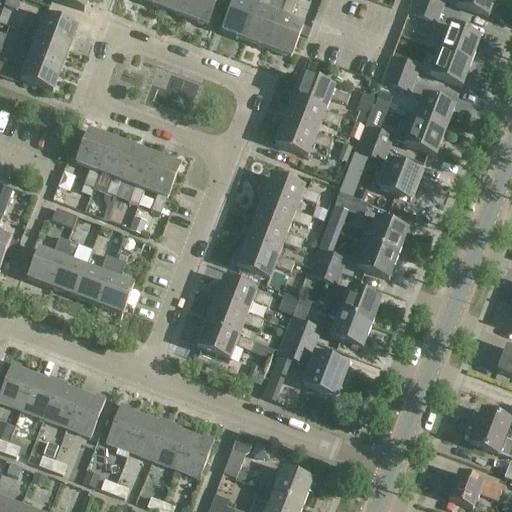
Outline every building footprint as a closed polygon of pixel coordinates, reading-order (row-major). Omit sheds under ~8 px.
[(16,12),(19,0),(6,0),(4,8),(16,12)] [(50,0),(51,1),(65,6),(84,13),(88,0),(50,0)] [(139,0),(138,2),(162,11),(165,0),(139,0)] [(165,0),(162,11),(185,20),(191,0),(165,0)] [(191,0),(185,20),(207,28),(217,0),(191,0)] [(234,0),(222,34),(246,43),(258,9),(245,4),(246,0),(234,0)] [(261,0),(258,9),(246,43),(267,52),(280,18),(267,13),(271,0),(261,0)] [(442,0),(414,0),(413,3),(442,14),(446,1),(442,0)] [(495,0),(459,0),(456,8),(488,20),(495,0)] [(286,1),(280,18),(267,52),(291,60),(303,27),(290,22),(296,5),(286,1)] [(437,27),(442,14),(413,3),(408,16),(437,27)] [(69,52),(77,30),(45,17),(37,38),(69,52)] [(449,30),(440,54),(471,66),(480,41),(449,30)] [(37,38),(28,60),(61,73),(69,52),(37,38)] [(431,78),(443,83),(462,90),(471,66),(440,54),(431,78)] [(28,60),(23,74),(20,83),(52,95),(61,73),(28,60)] [(391,61),(387,73),(415,83),(420,71),(391,61)] [(411,95),(415,83),(387,73),(382,85),(411,95)] [(301,79),(292,101),(326,115),(331,102),(347,108),(351,98),(301,79)] [(392,96),(381,92),(379,92),(373,108),(387,113),(392,96)] [(376,98),(366,94),(364,94),(357,114),(359,115),(355,126),(364,129),(376,98)] [(413,123),(445,134),(454,111),(422,99),(413,123)] [(343,121),(326,115),(292,101),(284,124),(317,137),(322,124),(339,130),(343,121)] [(396,144),(417,152),(436,159),(445,134),(413,123),(409,134),(398,137),(396,144)] [(333,143),(317,137),(284,124),(275,147),(308,160),(313,147),(329,153),(333,143)] [(353,125),(348,141),(359,145),(361,141),(365,129),(355,126),(353,125)] [(361,141),(389,153),(394,140),(365,129),(361,141)] [(93,192),(99,177),(111,142),(89,134),(76,167),(90,172),(83,188),(93,192)] [(384,165),(389,153),(361,141),(359,145),(356,154),(384,165)] [(111,142),(99,177),(111,181),(105,197),(115,201),(121,185),(134,151),(111,142)] [(343,147),(338,162),(346,165),(352,150),(343,147)] [(134,151),(121,185),(134,190),(129,206),(138,209),(139,208),(142,199),(144,194),(157,160),(134,151)] [(157,160),(144,194),(157,199),(151,214),(161,217),(179,168),(157,160)] [(379,192),(391,196),(410,204),(420,178),(389,166),(379,192)] [(271,179),(262,202),(297,215),(302,202),(317,208),(321,198),(271,179)] [(335,208),(364,219),(368,206),(340,195),(335,208)] [(312,221),(297,215),(262,202),(253,225),(288,238),(293,225),(308,230),(312,221)] [(51,223),(70,231),(73,232),(77,220),(56,212),(51,223)] [(0,218),(0,269),(10,242),(0,238),(0,224),(2,219),(0,218)] [(135,221),(132,231),(139,234),(142,223),(135,221)] [(366,245),(398,257),(407,234),(375,222),(366,245)] [(303,244),(288,238),(253,225),(245,246),(279,260),(284,247),(299,253),(303,244)] [(27,281),(51,290),(68,244),(59,241),(53,258),(38,252),(27,281)] [(123,243),(121,247),(123,252),(128,254),(133,252),(134,247),(132,242),(128,241),(123,243)] [(68,244),(51,290),(75,299),(86,271),(72,266),(78,248),(68,244)] [(356,270),(370,275),(388,282),(398,257),(366,245),(356,270)] [(294,266),(279,260),(245,246),(236,270),(270,283),(275,269),(291,275),(294,266)] [(342,277),(346,265),(318,254),(313,266),(342,277)] [(75,299),(99,309),(116,262),(106,258),(99,276),(86,271),(75,299)] [(118,263),(116,262),(99,309),(123,318),(134,289),(119,283),(127,260),(120,258),(118,263)] [(337,288),(342,277),(313,266),(309,278),(337,288)] [(214,304),(248,318),(252,305),(268,312),(272,301),(223,282),(214,304)] [(287,288),(284,295),(296,299),(300,288),(293,285),(287,288)] [(331,312),(371,327),(380,303),(348,291),(342,309),(334,306),(331,312)] [(283,296),(278,312),(279,312),(288,316),(292,317),(294,311),(297,302),(283,296)] [(300,301),(297,309),(308,313),(311,305),(300,301)] [(263,324),(248,318),(214,304),(205,327),(239,340),(244,328),(259,334),(263,324)] [(330,340),(343,345),(362,352),(371,327),(331,312),(328,320),(336,323),(330,340)] [(287,335),(314,345),(318,333),(303,327),(305,321),(303,316),(294,313),(292,318),(291,321),(289,330),(287,335)] [(274,354),(254,346),(239,340),(205,327),(196,350),(229,363),(235,349),(270,363),(274,354)] [(287,335),(285,339),(278,358),(310,370),(303,388),(335,400),(346,370),(310,356),(314,345),(287,335)] [(511,353),(506,351),(497,373),(511,378),(511,353)] [(12,366),(0,396),(0,406),(20,414),(34,377),(20,372),(21,369),(12,366)] [(49,383),(34,377),(20,414),(44,423),(59,384),(50,380),(49,383)] [(67,432),(81,395),(66,389),(67,387),(59,384),(44,423),(67,432)] [(95,401),(81,395),(67,432),(90,441),(105,402),(96,398),(95,401)] [(120,407),(113,426),(105,446),(129,455),(143,419),(128,413),(129,411),(120,407)] [(510,426),(481,415),(470,446),(511,462),(511,445),(504,442),(510,426)] [(158,424),(143,419),(129,455),(152,464),(167,425),(159,422),(158,424)] [(176,428),(167,425),(152,464),(176,473),(190,437),(175,431),(176,428)] [(236,481),(245,458),(249,456),(255,440),(239,434),(223,476),(236,481)] [(176,473),(186,477),(199,482),(214,443),(205,440),(204,442),(190,437),(176,473)] [(11,438),(8,447),(4,457),(16,462),(18,456),(24,459),(25,458),(29,459),(32,451),(28,450),(29,445),(11,438)] [(48,445),(43,457),(53,461),(58,449),(48,445)] [(254,445),(252,462),(269,463),(270,447),(254,445)] [(38,471),(51,475),(55,465),(42,460),(38,471)] [(63,480),(67,470),(55,465),(51,475),(63,480)] [(10,467),(7,477),(19,481),(22,471),(10,467)] [(272,497),(303,508),(312,484),(281,472),(272,497)] [(87,473),(82,486),(96,491),(101,479),(87,473)] [(36,475),(32,485),(42,488),(45,479),(36,475)] [(448,504),(466,511),(469,511),(472,511),(478,496),(497,504),(502,489),(483,482),(482,485),(458,476),(448,504)] [(117,488),(105,483),(101,493),(113,498),(117,488)] [(113,498),(125,502),(129,493),(117,488),(113,498)] [(77,490),(72,503),(84,508),(89,495),(77,490)] [(224,509),(223,511),(301,511),(303,508),(272,497),(268,509),(254,504),(250,511),(232,511),(227,510),(224,509)] [(0,500),(0,511),(19,511),(21,508),(0,500)] [(149,511),(160,511),(163,506),(151,501),(147,511),(149,511)]
